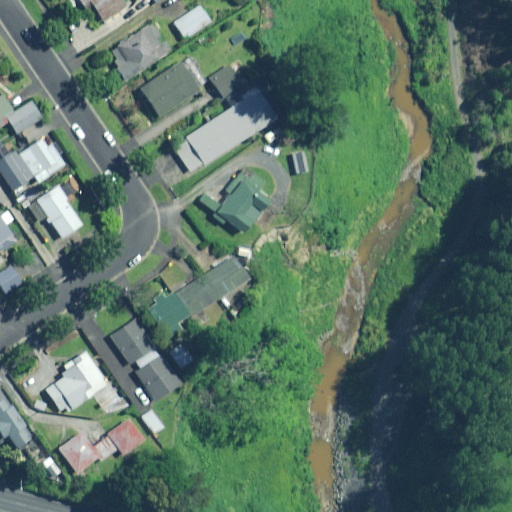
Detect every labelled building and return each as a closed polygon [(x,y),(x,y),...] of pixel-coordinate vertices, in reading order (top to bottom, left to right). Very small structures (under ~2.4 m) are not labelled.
[(77,0),(94,27),(127,7),(123,2),(126,0),(77,0)] [(209,22),(198,6),(173,23),(184,39),(209,22)] [(170,50),(152,23),(111,51),(116,59),(113,62),(125,80),(170,50)] [(206,85),(186,58),(140,91),(159,118),(206,85)] [(209,77),(222,98),(241,86),(227,65),(209,77)] [(241,86),(222,98),(229,109),(190,133),(193,137),(174,149),(189,174),(228,149),(231,153),(258,136),(255,132),(273,121),(263,104),(268,101),(253,78),(241,86)] [(14,112),(4,95),(0,97),(0,125),(8,121),(16,134),(42,118),(32,102),(14,112)] [(46,148),(41,139),(19,153),(17,150),(0,161),(0,171),(13,192),(36,177),(39,182),(64,166),(51,144),(46,148)] [(214,215),(213,218),(220,223),(222,221),(241,234),(266,199),(262,196),(269,185),(251,172),(245,181),(238,175),(225,193),(229,195),(222,205),(204,192),(197,203),(214,215)] [(82,225),(57,185),(27,204),(39,224),(48,218),(61,238),(82,225)] [(0,251),(16,241),(0,216),(0,266),(6,263),(0,252),(0,251)] [(177,324),(244,279),(229,257),(167,299),(165,296),(145,310),(166,342),(182,331),(177,324)] [(161,359),(136,321),(110,338),(128,365),(134,362),(139,369),(134,372),(153,401),(179,384),(162,358),(161,359)] [(180,343),(166,353),(178,369),(191,360),(180,343)] [(107,385),(84,352),(63,366),(66,371),(62,374),(51,358),(17,381),(31,402),(46,392),(62,416),(92,395),(107,385)] [(31,437),(0,390),(0,438),(2,442),(9,452),(31,437)] [(161,427),(150,410),(139,417),(150,434),(161,427)] [(120,456),(142,441),(127,419),(104,434),(106,437),(91,448),(80,432),(54,449),(71,474),(94,458),(96,462),(115,449),(120,456)] [(51,459),(42,465),(49,476),(58,470),(51,459)]
